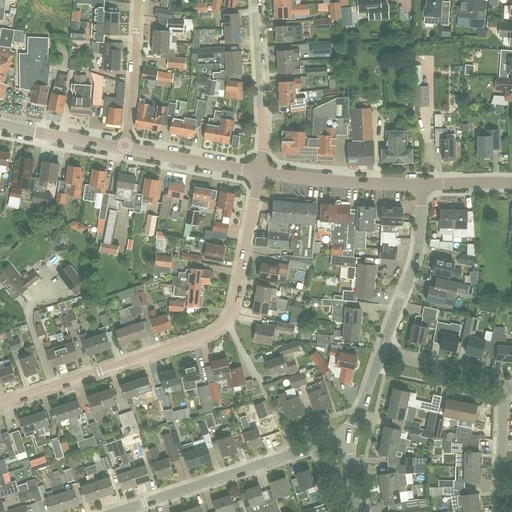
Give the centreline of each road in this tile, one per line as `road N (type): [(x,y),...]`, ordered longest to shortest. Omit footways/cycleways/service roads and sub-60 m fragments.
road 1 (residential): [(0,404),(207,335),(227,321),(258,173)]
road 2 (residential): [(118,511),(348,437)]
road 3 (residential): [(378,354),(417,249),(421,183)]
road 4 (residential): [(255,0),(258,173)]
road 5 (tertiary): [(421,183),(258,173)]
road 6 (residential): [(124,148),(137,0)]
road 7 (tertiary): [(258,173),(124,148)]
road 8 (residential): [(378,354),(503,379)]
road 9 (tertiary): [(124,148),(0,124)]
